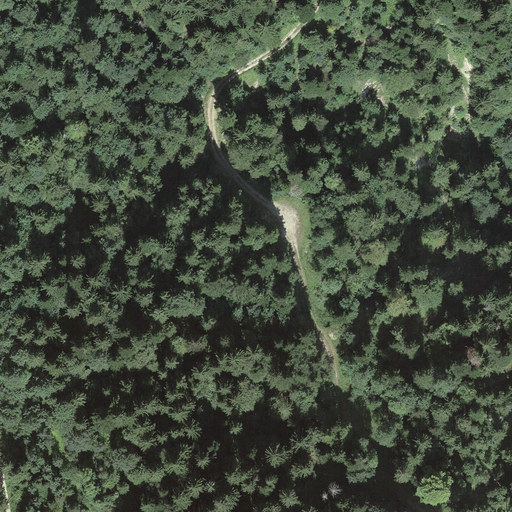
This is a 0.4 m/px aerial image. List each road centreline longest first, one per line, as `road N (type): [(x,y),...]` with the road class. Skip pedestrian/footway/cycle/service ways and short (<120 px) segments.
road 1 (track): [(319,0),(295,32),(219,86),(210,128),(234,178),(290,229),(340,399),(385,471),(434,511)]
road 2 (track): [(91,511),(0,292)]
